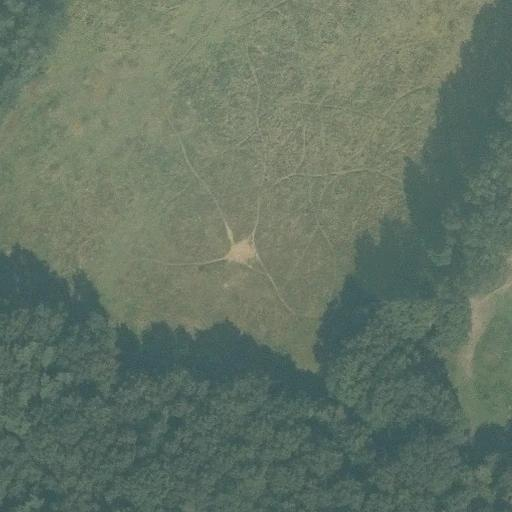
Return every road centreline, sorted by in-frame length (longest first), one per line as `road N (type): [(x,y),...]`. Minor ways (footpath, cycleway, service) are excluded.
road 1 (track): [(342,417),(0,325)]
road 2 (track): [(342,417),(511,250)]
